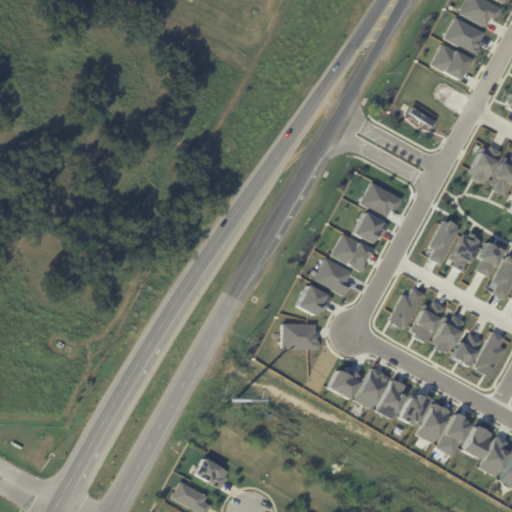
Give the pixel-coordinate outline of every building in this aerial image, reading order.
[(482,0),(497,8),(492,16),(490,15),(487,19),(485,17),(480,27),(455,13),(462,0),(482,0)] [(451,18),(440,38),(471,55),(475,47),(473,46),(475,43),(474,42),(479,33),(451,18)] [(466,59),(463,65),(465,66),(462,72),(458,70),(453,80),(426,65),(438,43),(466,59)] [(511,91),(509,94),(507,93),(501,102),(504,103),(502,107),(511,112),(511,91)] [(405,112),(427,127),(434,117),(412,102),(405,112)] [(485,145),(483,149),(478,147),(464,172),(469,175),(467,179),(474,183),(475,181),(479,183),(497,151),(485,145)] [(500,157),(485,184),(489,186),(488,189),(499,196),(511,172),(511,156),(508,154),(505,159),(500,157)] [(367,182),(355,204),(380,217),(385,208),(388,209),(390,205),(392,206),(396,198),(367,182)] [(359,212),(347,233),(366,243),(371,234),(376,237),(383,224),(359,212)] [(454,229),(435,264),(424,258),(429,249),(424,246),(438,220),(442,222),(443,220),(452,225),(450,228),(454,229)] [(465,233),(471,236),(470,238),(475,241),(459,272),(447,266),(449,262),(445,260),(458,234),(464,236),(465,233)] [(367,250),(360,264),(361,265),(357,272),(326,256),(338,234),(367,250)] [(482,242),(474,258),(478,260),(472,271),(484,277),(498,250),(492,247),(491,249),(490,248),(491,247),(482,242)] [(511,257),(509,256),(508,258),(502,255),(488,281),(493,284),(488,293),(499,299),(511,275),(511,257)] [(321,258),(309,280),(338,296),(343,288),(340,287),(343,282),(341,281),(346,272),(321,258)] [(326,297),(318,312),(313,309),(310,316),(292,306),(303,284),(326,297)] [(403,297),(398,294),(384,320),(388,322),(386,324),(395,329),(396,327),(400,329),(419,294),(408,288),(403,297)] [(428,301),(425,306),(420,304),(405,331),(409,333),(407,337),(420,344),(440,307),(428,301)] [(459,321),(442,353),(437,350),(436,353),(429,349),(431,345),(426,343),(441,317),(446,319),(448,315),(459,321)] [(311,324),(310,335),(312,335),(312,340),(314,340),(313,349),(278,348),(278,323),(311,324)] [(488,331),(469,366),(472,368),(471,370),(480,376),(482,373),(485,375),(499,350),(494,347),(499,337),(488,331)] [(477,340),(462,367),(446,358),(455,341),(459,344),(465,333),(477,340)] [(332,369),(322,387),(344,399),(356,376),(345,369),(342,374),(332,369)] [(367,369),(350,400),(365,408),(380,381),(379,380),(381,377),(377,375),(377,374),(367,369)] [(388,380),(372,410),(387,418),(398,396),(397,396),(398,394),(394,392),(398,385),(388,380)] [(407,395),(395,417),(410,425),(423,399),(413,394),(411,397),(407,395)] [(436,405),(435,406),(429,403),(412,434),(428,443),(446,410),(436,405)] [(460,420),(460,421),(464,423),(447,455),(432,447),(441,431),(450,414),(460,420)] [(471,425),(458,450),(473,458),(486,434),(471,425)] [(492,436),(475,468),(491,476),(504,452),(499,450),(503,442),(492,436)] [(511,486),(511,488),(495,480),(511,448),(511,486)] [(223,471),(220,477),(221,478),(216,488),(190,474),(199,457),(223,471)] [(203,495),(200,501),(206,505),(202,511),(192,511),(167,498),(177,481),(203,495)]
